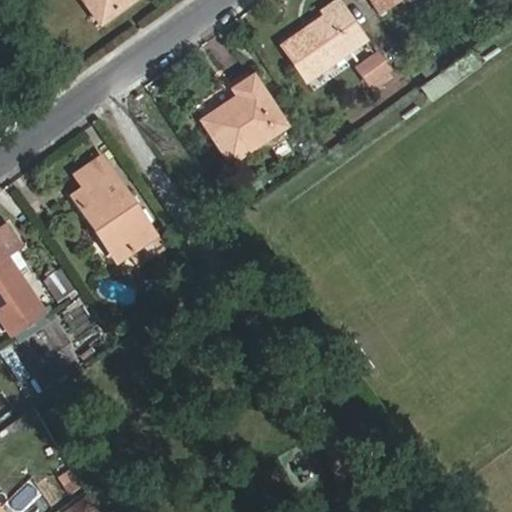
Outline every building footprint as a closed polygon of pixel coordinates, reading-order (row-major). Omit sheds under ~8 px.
[(135,0),(84,0),(101,24),(135,0)] [(331,0),(319,8),(323,14),(280,44),(306,81),(370,38),(343,0),(331,0)] [(399,0),(370,0),(379,13),(399,0)] [(395,66),(381,47),(356,64),(368,83),(373,81),(377,87),(395,75),(391,69),(395,66)] [(479,67),(470,52),(420,86),(431,101),(479,67)] [(228,87),(232,95),(197,119),(227,165),(289,124),(253,71),(228,87)] [(0,97),(10,91),(0,76),(0,97)] [(159,234),(105,152),(70,175),(78,187),(69,193),(115,262),(159,234)] [(47,311),(0,240),(0,321),(10,336),(47,311)] [(50,284),(60,297),(75,286),(65,273),(50,284)] [(103,511),(88,489),(61,508),(64,511),(103,511)]
